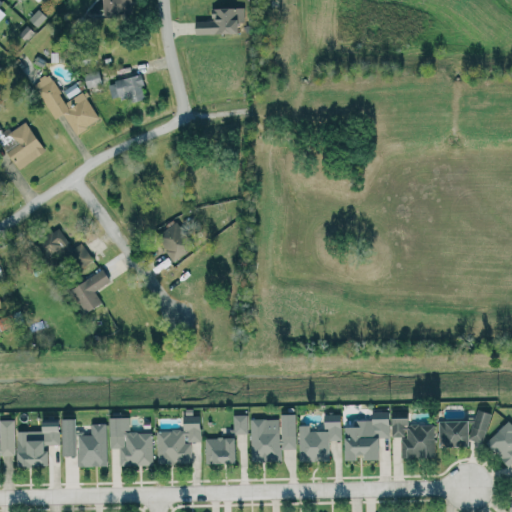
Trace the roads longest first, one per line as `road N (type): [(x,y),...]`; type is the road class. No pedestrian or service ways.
road 1 (residential): [(466,485),(0,497)]
road 2 (residential): [(0,224),(141,137),(243,110)]
road 3 (residential): [(70,175),(178,317)]
road 4 (residential): [(162,0),(186,119)]
